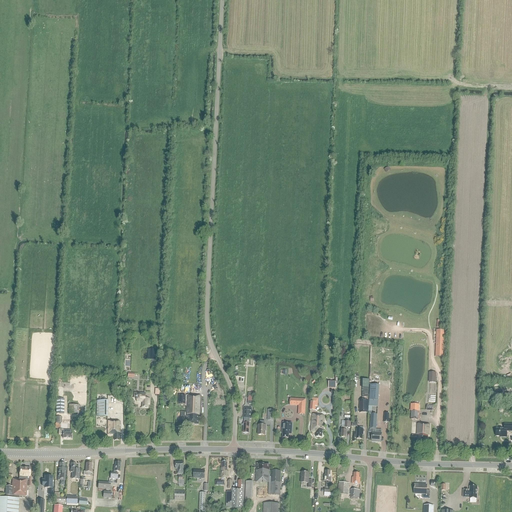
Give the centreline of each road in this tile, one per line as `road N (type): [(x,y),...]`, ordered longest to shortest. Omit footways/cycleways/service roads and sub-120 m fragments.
road 1 (unclassified): [(233,449),(234,398),(207,339),(222,0)]
road 2 (tertiary): [(370,459),(511,465)]
road 3 (tertiary): [(233,449),(370,459)]
